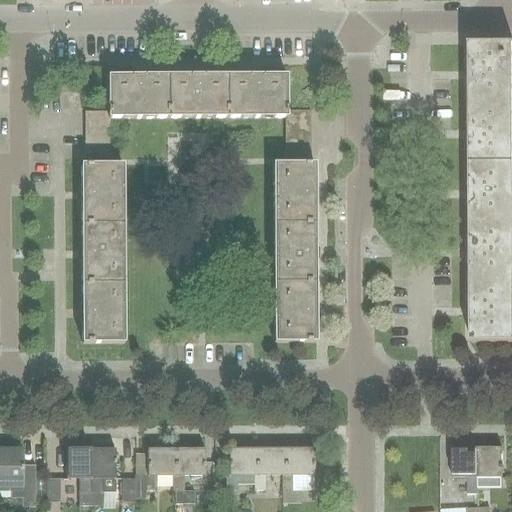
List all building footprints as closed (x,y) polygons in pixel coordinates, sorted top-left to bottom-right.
[(511,46),(469,47),(469,104),(511,103),(511,46)] [(165,120),(165,106),(166,77),(141,78),(141,76),(136,76),(131,76),(131,78),(106,78),(106,114),(106,120),(109,120),(165,120)] [(166,77),(165,106),(165,120),(225,119),(225,91),(225,77),(201,77),(201,76),(195,76),(191,76),(191,77),(166,77)] [(225,77),(225,91),(225,119),(283,119),(285,119),(285,113),(285,77),(260,77),(260,76),(255,76),(250,76),(250,77),(225,77)] [(511,103),(469,104),(470,164),(511,163),(511,103)] [(109,125),(109,120),(106,120),(106,114),(84,113),(84,125),(109,125)] [(309,113),(285,113),(285,119),(283,119),(283,125),(309,124),(309,113)] [(283,136),(309,136),(309,124),(283,125),(283,136)] [(84,136),(109,136),(109,125),(84,125),(84,136)] [(84,136),(83,148),(109,148),(109,136),(84,136)] [(309,136),(283,136),(284,148),(309,148),(309,136)] [(83,148),(83,160),(109,160),(109,148),(83,148)] [(284,148),(284,160),(309,160),(309,148),(284,148)] [(511,163),(470,164),(470,224),(511,223),(511,163)] [(272,225),(286,225),(313,225),(313,201),(315,201),(314,191),(313,191),(313,165),(272,166),(272,225)] [(80,226),(122,226),(122,166),(80,166),(80,226)] [(511,223),(470,224),(471,284),(511,283),(511,223)] [(313,225),(286,225),(272,225),(273,285),(314,284),(314,260),(315,260),(315,250),(314,250),(313,225)] [(123,285),(122,226),(80,226),(80,285),(123,285)] [(511,344),(511,283),(471,284),(471,344),(511,344)] [(314,284),(273,285),(273,344),(315,344),(314,319),(316,319),(316,314),(316,309),(314,309),(314,284)] [(123,345),(123,315),(123,285),(80,285),(81,345),(123,345)] [(478,450),(477,480),(502,479),(501,449),(478,450)] [(478,495),(477,480),(478,450),(452,450),(452,467),(451,467),(451,471),(452,471),(452,480),(453,480),(453,478),(467,478),(467,496),(478,495)] [(23,452),(0,451),(0,491),(10,492),(10,501),(21,501),(21,508),(35,508),(35,467),(23,467),(23,452)] [(78,508),(91,508),(91,451),(65,451),(65,481),(79,481),(79,493),(78,493),(78,508)] [(91,451),(91,508),(102,508),(102,493),(102,481),(114,481),(114,451),(91,451)] [(175,477),(175,451),(147,451),(147,477),(144,477),(144,493),(155,493),(155,478),(172,478),(175,477)] [(175,477),(172,478),(172,493),(174,493),(174,506),(194,505),(194,493),(183,493),(183,477),(204,477),(204,451),(175,451),(175,477)] [(256,476),(256,451),(228,451),(228,476),(225,476),(225,493),(236,493),(236,487),(253,487),(252,477),(256,476)] [(252,477),(253,487),(253,492),(264,492),(264,476),(281,477),(285,477),(285,451),(256,451),(256,476),(252,477)] [(285,477),(281,477),(281,505),(300,505),(300,493),(313,493),(313,476),(313,451),(285,451),(285,477)] [(59,481),(46,481),(46,504),(59,504),(59,481)] [(125,503),(134,504),(134,481),(121,481),(121,503),(125,503)]
